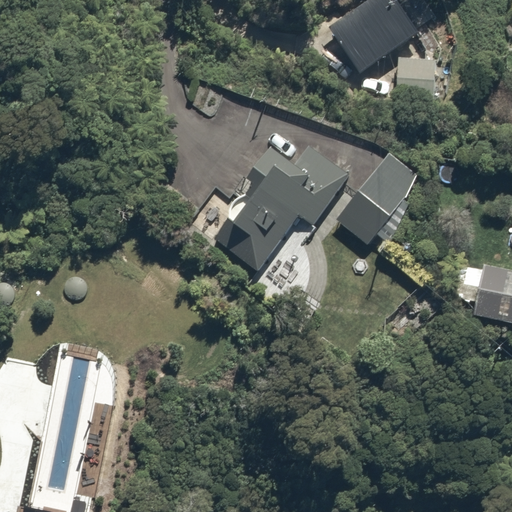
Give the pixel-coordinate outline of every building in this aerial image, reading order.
[(400,0),(357,0),(325,24),(360,71),(420,26),(400,0)] [(440,59),(397,55),(393,101),(436,105),(440,59)] [(289,172),(271,159),(213,238),(256,268),(295,213),(310,224),(347,172),(309,144),(289,172)] [(420,174),(387,149),(337,217),(373,244),(381,232),(392,241),(414,211),(400,201),(420,174)] [(511,266),(487,262),(485,271),(462,266),(455,300),(474,305),(472,313),(511,321),(511,266)]
